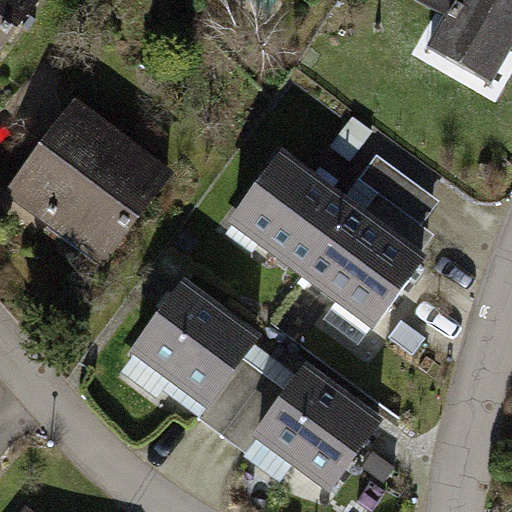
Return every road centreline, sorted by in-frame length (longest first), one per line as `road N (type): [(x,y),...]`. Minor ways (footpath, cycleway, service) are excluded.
road 1 (residential): [(511,271),(451,511)]
road 2 (residential): [(0,361),(27,395),(177,511)]
